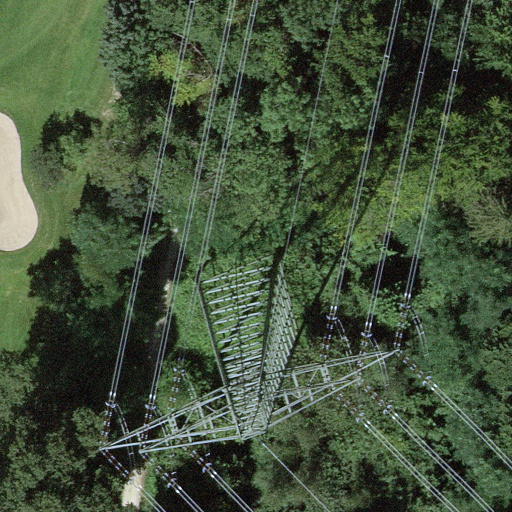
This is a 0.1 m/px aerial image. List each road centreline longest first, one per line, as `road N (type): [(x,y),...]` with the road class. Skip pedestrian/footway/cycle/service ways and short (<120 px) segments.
road 1 (track): [(511,54),(461,105),(320,188),(172,224)]
road 2 (track): [(121,511),(172,224)]
